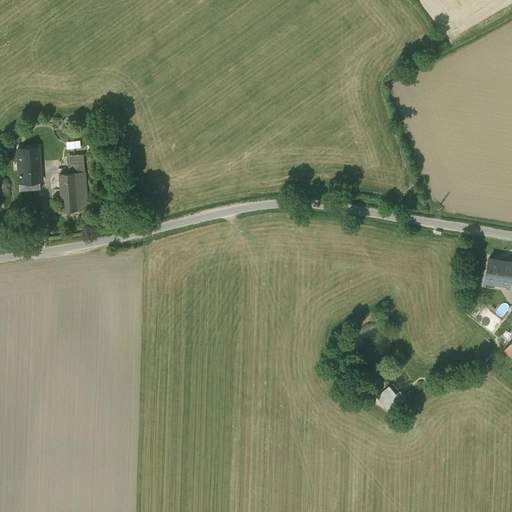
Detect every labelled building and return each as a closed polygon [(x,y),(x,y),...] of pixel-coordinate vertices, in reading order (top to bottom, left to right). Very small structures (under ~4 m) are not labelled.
[(41,189),(38,147),(18,148),(21,190),(41,189)] [(68,173),(85,171),(84,154),(67,155),(68,173)] [(68,173),(60,173),(63,211),(88,209),(85,171),(68,173)] [(500,260),(489,258),(489,259),(490,259),(488,269),(487,269),(485,279),(509,283),(510,283),(511,272),(511,261),(506,261),(505,262),(500,261),(500,260)] [(388,388),(377,396),(389,411),(396,406),(394,402),(392,404),(390,402),(395,398),(394,396),(388,388)] [(400,392),(394,396),(395,398),(390,402),(392,404),(394,402),(396,406),(402,401),(403,397),(400,392)]
